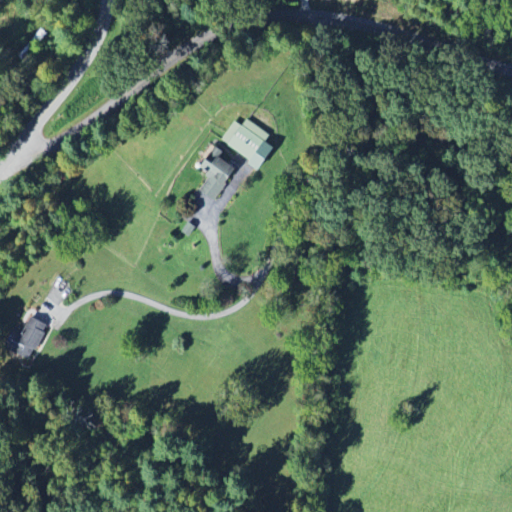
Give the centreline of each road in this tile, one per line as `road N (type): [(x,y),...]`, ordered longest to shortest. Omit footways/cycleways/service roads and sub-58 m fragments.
road 1 (residential): [(511,81),(392,32),(319,18),(264,21),(207,40),(85,126),(14,154)]
road 2 (residential): [(64,307),(106,297),(207,314),(240,303),(261,284),(283,220),(327,151),(319,18)]
road 3 (residential): [(0,174),(81,79),(113,0)]
